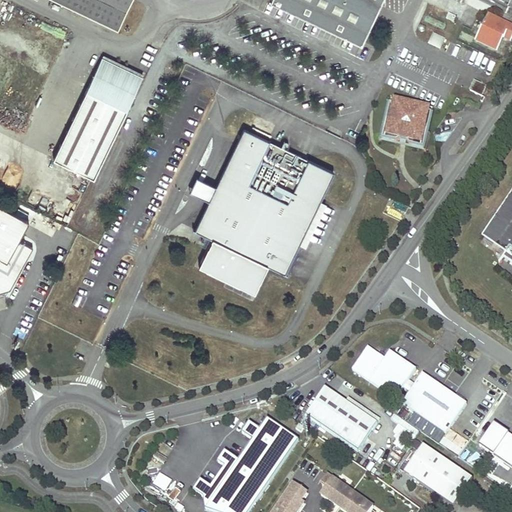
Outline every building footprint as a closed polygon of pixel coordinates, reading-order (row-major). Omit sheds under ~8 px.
[(54,0),(116,30),(130,0),(54,0)] [(270,0),(361,43),(381,0),(270,0)] [(511,41),(511,40),(511,26),(509,25),(507,29),(497,24),(499,20),(488,15),(476,40),(498,50),(503,38),(511,41)] [(509,25),(499,20),(497,24),(507,29),(509,25)] [(462,31),(459,37),(471,42),(473,36),(462,31)] [(441,49),(445,37),(433,32),(428,44),(441,49)] [(141,76),(101,57),(52,158),(92,177),(141,76)] [(482,96),(484,91),(486,87),(475,81),(471,90),(475,93),(482,96)] [(405,137),(408,137),(407,140),(410,145),(424,148),(426,151),(431,133),(428,132),(433,108),(421,105),(420,110),(404,106),(405,101),(392,98),(387,123),(384,122),(380,140),(384,139),(397,142),(401,139),(402,136),(405,137)] [(194,230),(212,239),(199,266),(255,293),(268,265),(284,273),(298,244),(319,200),(333,171),(307,159),(304,166),(295,162),(298,155),(275,144),(272,151),(265,148),(269,141),(243,128),(215,186),(208,201),(194,230)] [(275,144),(269,141),(265,148),(272,151),(275,144)] [(307,159),(298,155),(295,162),(304,166),(307,159)] [(208,201),(215,186),(196,176),(188,191),(208,201)] [(319,200),(298,244),(305,247),(326,204),(319,200)] [(511,200),(487,236),(508,251),(503,258),(511,263),(511,200)] [(16,213),(0,203),(0,292),(11,289),(33,247),(19,239),(29,220),(27,219),(16,213)] [(19,208),(16,213),(27,219),(30,214),(19,208)] [(63,227),(57,243),(68,247),(74,232),(63,227)] [(417,372),(390,354),(385,361),(368,349),(352,372),(396,402),(405,388),(407,386),(408,384),(417,372)] [(468,406),(423,376),(415,388),(412,393),(403,405),(447,436),(468,406)] [(408,384),(407,386),(405,388),(412,393),(415,388),(408,384)] [(328,390),(308,418),(359,454),(379,425),(328,390)] [(253,511),(300,442),(269,421),(262,432),(251,425),(244,435),(255,443),(241,463),(227,454),(220,464),(227,469),(213,490),(203,483),(196,493),(206,500),(207,511),(253,511)] [(304,434),(307,429),(302,426),(298,430),(304,434)] [(511,442),(493,429),(481,447),(511,468),(511,442)] [(474,480),(424,446),(406,473),(456,507),(474,480)] [(328,489),(323,497),(344,511),(372,511),(375,509),(329,477),(323,485),(328,489)] [(309,495),(295,486),(277,511),(301,511),(306,506),(303,504),(309,495)]
